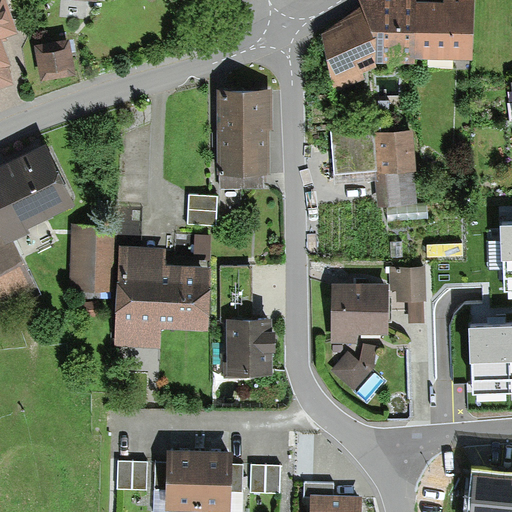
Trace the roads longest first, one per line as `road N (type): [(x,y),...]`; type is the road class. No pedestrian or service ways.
road 1 (residential): [(281,39),(292,84),(300,374),(317,406),(396,460)]
road 2 (unclassified): [(281,39),(0,128)]
road 3 (residential): [(396,460),(433,438),(511,432)]
